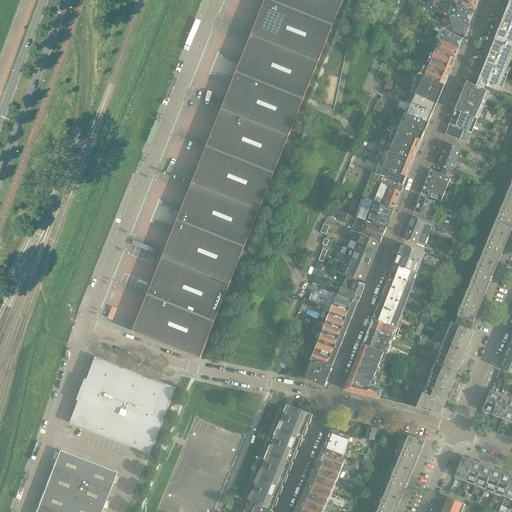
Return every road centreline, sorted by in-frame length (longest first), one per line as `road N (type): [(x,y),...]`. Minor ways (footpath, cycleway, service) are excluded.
road 1 (residential): [(327,399),(491,0)]
road 2 (unclassified): [(86,331),(219,0)]
road 3 (unclassified): [(271,386),(192,371),(86,331)]
road 4 (secondary): [(0,176),(65,0)]
road 5 (residential): [(457,431),(511,301)]
road 6 (residential): [(457,431),(327,399)]
road 7 (unclassified): [(113,511),(130,467),(50,438)]
road 8 (secondary): [(46,0),(0,122)]
road 9 (residential): [(327,399),(281,511)]
